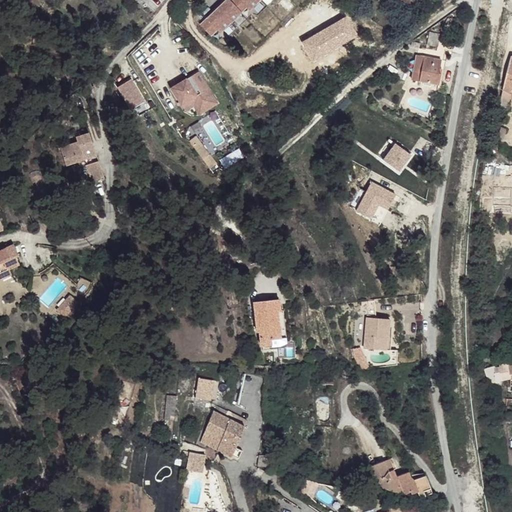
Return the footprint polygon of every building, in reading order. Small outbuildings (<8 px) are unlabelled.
[(228,0),(199,26),(210,37),(217,31),(220,35),(247,10),(249,13),(262,0),(228,0)] [(427,44),(438,46),(441,33),(430,31),(427,44)] [(417,56),(413,80),(421,82),(425,57),(417,56)] [(425,57),(421,82),(440,85),(442,74),(440,73),(442,60),(425,57)] [(511,61),(502,106),(511,108),(511,107),(511,61)] [(170,89),(189,121),(217,104),(198,72),(170,89)] [(87,182),(102,177),(89,134),(74,139),(76,143),(59,148),(65,169),(81,164),(87,182)] [(0,283),(11,277),(9,274),(27,264),(23,255),(25,254),(19,245),(0,256),(0,283)] [(258,334),(259,347),(270,346),(269,340),(279,339),(277,313),(279,312),(277,301),(253,303),(255,334),(258,334)] [(377,305),(367,304),(366,312),(376,313),(377,305)] [(390,318),(366,316),(363,347),(382,349),(383,337),(388,337),(390,318)] [(383,337),(382,349),(390,349),(391,337),(388,337),(383,337)] [(360,349),(352,348),(355,361),(359,367),(366,367),(363,356),(360,349)] [(500,375),(501,378),(508,378),(508,375),(511,374),(511,363),(507,364),(507,366),(495,368),(495,375),(500,375)] [(197,379),(195,400),(211,402),(214,381),(197,379)] [(167,398),(163,421),(172,423),(175,399),(167,398)] [(220,448),(219,451),(234,457),(234,455),(237,447),(246,426),(238,423),(240,418),(234,416),(232,420),(223,417),(215,434),(224,438),(220,448)] [(163,421),(161,441),(169,443),(172,423),(163,421)] [(211,445),(220,448),(224,438),(215,434),(211,445)] [(237,447),(234,455),(240,458),(244,450),(237,447)] [(263,453),(264,467),(272,467),(272,453),(263,453)] [(393,465),(399,464),(397,453),(391,454),(393,465)] [(381,482),(384,493),(403,488),(403,489),(405,489),(406,488),(412,487),(412,489),(417,488),(420,495),(434,492),(429,474),(418,476),(415,474),(414,469),(400,471),(399,464),(393,465),(391,454),(374,459),(377,474),(380,479),(381,482)] [(186,459),(184,469),(193,471),(194,460),(186,459)] [(194,460),(193,471),(200,472),(202,462),(194,460)]
